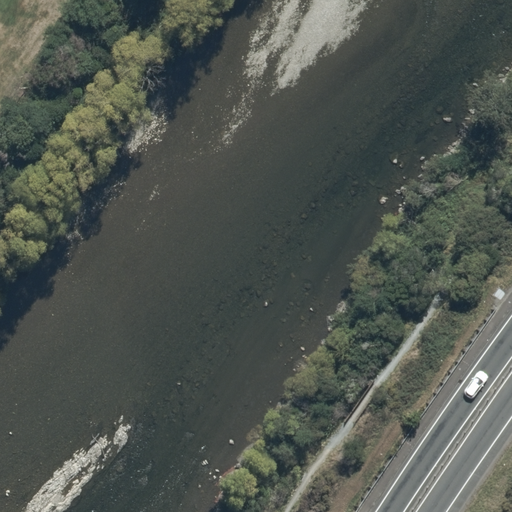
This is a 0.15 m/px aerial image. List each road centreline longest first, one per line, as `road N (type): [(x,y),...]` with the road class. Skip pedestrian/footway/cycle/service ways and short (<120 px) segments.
road 1 (secondary): [(389,511),(511,335)]
road 2 (secondary): [(511,394),(435,511)]
